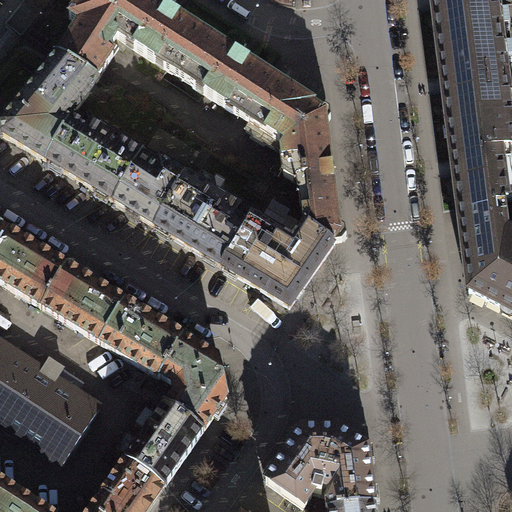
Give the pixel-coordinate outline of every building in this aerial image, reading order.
[(58,58),(98,83),(120,49),(114,46),(118,40),(119,39),(112,34),(133,0),(81,0),(69,20),(79,26),(58,58)] [(133,0),(112,34),(119,39),(118,40),(180,80),(208,38),(149,0),(133,0)] [(431,0),(437,44),(501,36),(496,0),(431,0)] [(448,127),(511,119),(501,36),(437,44),(442,77),(448,127)] [(47,164),(72,123),(69,120),(88,98),(98,83),(58,58),(2,127),(3,137),(47,164)] [(511,204),(511,183),(511,182),(511,176),(510,156),(511,155),(511,124),(511,119),(448,127),(451,154),(458,211),(511,204)] [(72,123),(47,164),(114,204),(142,158),(92,128),(87,129),(85,131),(72,123)] [(142,158),(114,204),(155,229),(185,178),(163,165),(158,166),(157,167),(142,158)] [(185,178),(155,229),(222,269),(253,219),(219,199),(224,191),(217,186),(212,194),(185,178)] [(511,204),(458,211),(469,295),(511,316),(511,235),(511,236),(508,230),(507,223),(511,221),(511,204)] [(334,248),(304,227),(293,244),(253,219),(222,269),(290,310),(334,248)] [(0,249),(9,234),(0,228),(0,249)] [(0,285),(42,311),(67,269),(9,234),(0,249),(0,285)] [(101,346),(125,305),(74,273),(67,269),(42,311),(48,314),(101,346)] [(160,379),(184,340),(125,305),(101,346),(159,381),(160,379)] [(184,340),(160,379),(173,386),(175,396),(166,407),(204,434),(227,401),(218,360),(184,340)] [(0,346),(0,424),(64,466),(100,411),(56,383),(64,370),(50,361),(42,373),(5,350),(0,346)] [(204,434),(166,407),(162,407),(124,462),(125,462),(165,490),(204,434)] [(322,496),(324,490),(338,433),(302,433),(266,485),(303,511),(312,499),(313,494),(322,496)] [(367,451),(338,433),(324,490),(331,492),(328,503),(328,511),(346,511),(375,509),(367,451)] [(149,511),(165,490),(125,462),(90,511),(149,511)] [(46,511),(0,481),(0,511),(46,511)]
